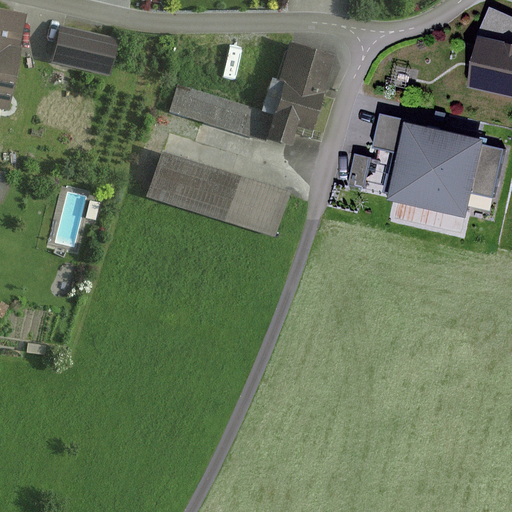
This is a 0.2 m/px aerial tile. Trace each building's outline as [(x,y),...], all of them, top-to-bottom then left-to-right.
[(486,38),(511,44),(511,15),(494,8),(481,37),(486,38)] [(25,16),(0,10),(0,106),(5,107),(25,16)] [(115,40),(66,29),(59,60),(108,71),(115,40)] [(337,53),(288,38),(267,107),(179,81),(170,113),(265,142),(266,137),(292,145),(298,126),(314,130),(337,53)] [(511,44),(486,38),(474,86),(511,95),(511,44)] [(492,141),(389,116),(382,146),(411,153),(400,198),(473,216),(478,193),(497,198),(509,149),(491,145),(492,141)] [(286,193),(162,153),(149,193),(274,233),(286,193)] [(374,157),(359,153),(352,185),(367,188),(374,157)] [(49,196),(36,193),(34,202),(47,205),(49,196)] [(45,347),(28,344),(27,353),(44,355),(45,347)]
